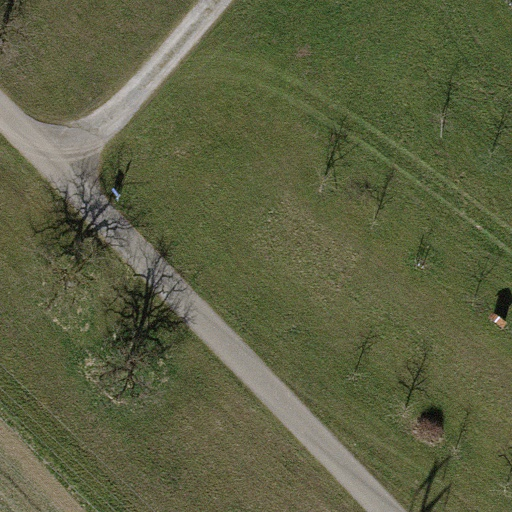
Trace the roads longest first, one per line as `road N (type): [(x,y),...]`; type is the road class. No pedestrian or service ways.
road 1 (unclassified): [(58,169),(388,511)]
road 2 (residential): [(58,169),(217,0)]
